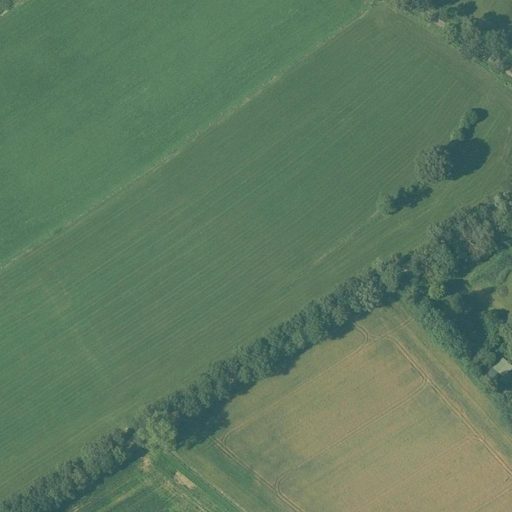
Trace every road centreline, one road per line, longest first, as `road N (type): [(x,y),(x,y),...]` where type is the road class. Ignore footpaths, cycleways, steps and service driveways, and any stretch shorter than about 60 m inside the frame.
road 1 (track): [(511,198),(23,511)]
road 2 (unclassified): [(511,75),(398,0)]
